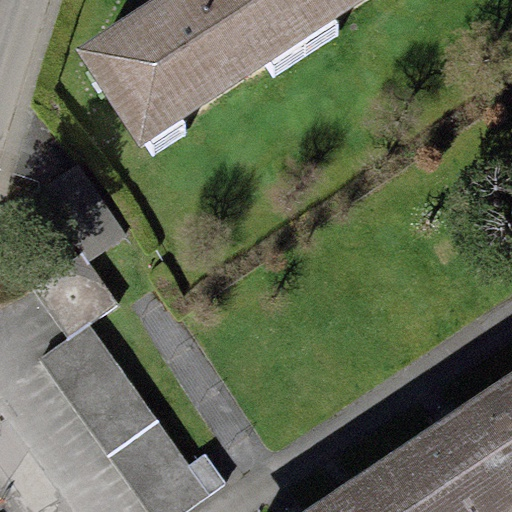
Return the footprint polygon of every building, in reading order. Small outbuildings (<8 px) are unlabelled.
[(148,0),(76,47),(140,146),(364,0),(148,0)] [(81,252),(88,262),(126,236),(96,193),(58,219),(81,252)] [(118,303),(88,262),(81,252),(31,286),(67,338),(89,323),(118,303)] [(188,464),(89,323),(67,338),(39,358),(147,511),(182,511),(225,482),(204,453),(188,464)] [(511,370),(299,511),(506,511),(511,508),(511,370)]
